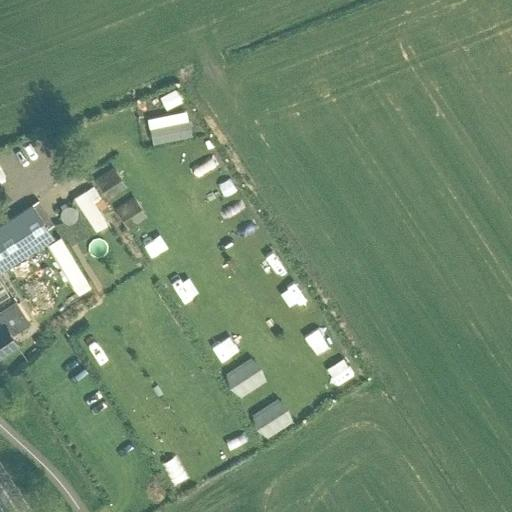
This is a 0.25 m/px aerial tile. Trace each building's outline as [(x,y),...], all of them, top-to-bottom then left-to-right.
[(181,100),(175,89),(162,95),(168,107),(181,100)] [(182,110),(144,118),(146,130),(184,122),(182,110)] [(113,173),(99,182),(108,196),(122,187),(113,173)] [(62,205),(78,232),(101,218),(84,192),(62,205)] [(0,269),(53,235),(32,202),(0,222),(0,269)] [(133,202),(119,211),(128,225),(142,216),(133,202)] [(75,291),(88,285),(62,233),(49,239),(75,291)] [(0,297),(8,292),(0,279),(0,297)] [(0,355),(20,343),(13,333),(30,322),(16,299),(0,309),(0,319),(3,324),(0,325),(0,355)]
